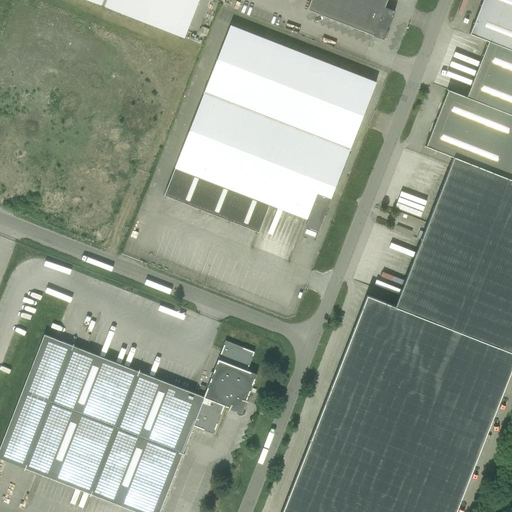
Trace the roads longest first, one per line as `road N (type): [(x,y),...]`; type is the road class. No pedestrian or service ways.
road 1 (unclassified): [(312,339),(444,0)]
road 2 (unclassified): [(312,339),(0,219)]
road 3 (unknown): [(219,304),(202,344),(35,277),(0,334)]
road 4 (unclassified): [(244,511),(312,339)]
road 5 (unknown): [(511,375),(458,511)]
